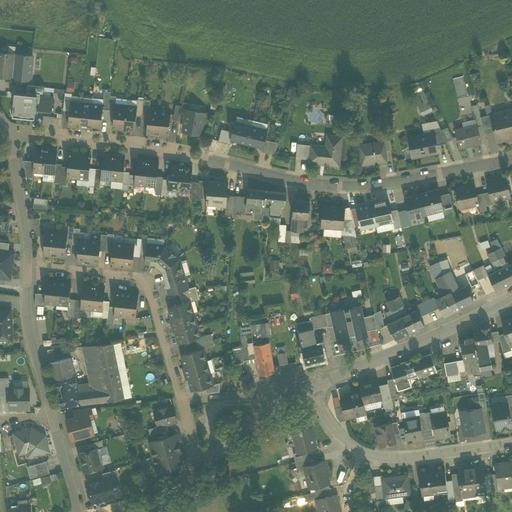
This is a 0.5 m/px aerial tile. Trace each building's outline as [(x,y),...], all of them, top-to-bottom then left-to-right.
[(0,76),(5,77),(14,78),(16,54),(15,54),(8,53),(7,53),(6,51),(3,50),(1,53),(0,52),(0,76)] [(16,54),(14,78),(31,80),(33,56),(16,54)] [(75,81),(67,81),(67,91),(74,91),(75,81)] [(27,85),(26,93),(27,93),(27,91),(40,93),(40,95),(44,95),(45,87),(27,85)] [(419,92),(423,102),(428,100),(423,90),(419,92)] [(13,105),(15,105),(17,105),(16,115),(35,117),(35,109),(52,111),(53,96),(44,95),(40,95),(27,93),(26,93),(15,92),(13,105)] [(297,93),(291,102),(296,106),(302,97),(297,93)] [(383,97),(374,98),(375,107),(383,106),(383,97)] [(150,100),(144,99),(142,116),(148,117),(149,110),(150,100)] [(433,111),(428,100),(423,102),(417,105),(422,116),(433,111)] [(68,125),(79,127),(81,103),(70,102),(69,111),(68,125)] [(79,127),(89,128),(92,104),(81,103),(79,127)] [(103,105),(92,104),(89,128),(100,129),(103,109),(103,105)] [(123,129),(126,105),(115,104),(114,110),(113,128),(123,129)] [(137,106),(136,106),(126,105),(123,129),(134,130),(136,116),(137,106)] [(173,120),(179,121),(181,106),(176,105),(173,120)] [(495,131),(497,142),(511,138),(511,109),(506,111),(507,113),(491,116),(495,131)] [(146,134),(157,135),(160,111),(149,110),(148,117),(146,134)] [(171,112),(160,111),(157,135),(168,136),(171,112)] [(183,131),(200,134),(202,123),(206,123),(208,114),(203,114),(187,111),(183,131)] [(476,127),(482,126),(480,117),(479,111),(473,112),(474,119),(476,127)] [(487,116),(480,117),(482,126),(485,134),(495,131),(491,116),(491,115),(487,116)] [(237,116),(235,123),(251,127),(253,120),(237,116)] [(462,122),(464,128),(464,130),(476,127),(474,119),(462,122)] [(268,124),(253,120),(251,127),(266,131),(268,124)] [(431,129),(440,128),(437,120),(422,123),(423,135),(431,133),(431,129)] [(232,139),(247,143),(251,127),(235,123),(233,132),(231,139),(232,139)] [(266,131),(251,127),(247,143),(262,146),(264,140),(266,131)] [(441,130),(447,143),(454,140),(448,127),(441,130)] [(455,130),(459,148),(480,143),(477,127),(476,127),(464,130),(464,128),(455,130)] [(435,132),(437,145),(447,143),(441,130),(440,128),(431,129),(431,133),(435,132)] [(218,141),(230,143),(232,139),(231,139),(233,132),(221,129),(218,141)] [(410,147),(412,157),(438,152),(437,150),(436,145),(437,145),(435,132),(431,133),(423,135),(408,137),(410,147)] [(384,141),(385,150),(391,149),(389,134),(383,134),(384,141)] [(309,163),(339,165),(341,138),(327,136),(326,147),(311,146),(310,159),(309,163)] [(261,151),(267,153),(270,141),(264,140),(262,146),(261,151)] [(278,143),(270,141),(267,153),(275,154),(278,143)] [(359,145),(362,165),(387,162),(385,150),(384,141),(359,145)] [(296,158),(310,159),(311,146),(297,144),(296,158)] [(33,171),(44,172),(46,148),(35,147),(34,161),(33,171)] [(405,159),(412,157),(410,147),(403,148),(405,159)] [(57,149),(46,148),(44,172),(55,173),(56,163),(57,149)] [(77,178),(78,178),(80,154),(69,153),(68,167),(67,177),(77,178)] [(91,155),(80,154),(78,178),(89,179),(89,170),(91,155)] [(101,178),(112,179),(114,155),(103,154),(102,169),(101,178)] [(125,157),(114,155),(112,179),(123,180),(123,171),(125,157)] [(26,177),(33,177),(33,171),(34,161),(23,160),(26,177)] [(134,184),(145,185),(148,161),(137,160),(135,175),(134,184)] [(159,162),(148,161),(145,185),(156,186),(157,176),(159,162)] [(54,182),(60,182),(62,166),(62,164),(56,163),(55,173),(54,182)] [(168,189),(179,190),(181,167),(170,165),(169,179),(168,189)] [(68,167),(62,166),(60,182),(60,184),(66,185),(67,177),(68,167)] [(192,168),(181,167),(179,190),(190,192),(191,181),(192,168)] [(87,186),(94,186),(95,170),(89,170),(89,179),(88,185),(87,185),(87,186)] [(43,180),(54,182),(55,173),(44,172),(43,180)] [(155,194),(161,195),(163,179),(163,176),(157,176),(156,186),(155,194)] [(489,192),(491,201),(510,197),(506,178),(487,182),(489,192)] [(112,179),(111,185),(111,188),(122,189),(123,180),(112,179)] [(207,205),(226,206),(227,195),(227,182),(208,181),(207,205)] [(191,198),(200,199),(199,182),(193,182),(192,192),(191,198)] [(455,189),(460,208),(478,204),(479,204),(477,195),(474,185),(455,189)] [(265,203),(265,202),(266,191),(248,190),(247,200),(247,201),(248,201),(247,209),(254,210),(259,210),(261,210),(261,208),(262,202),(265,203)] [(422,194),(427,214),(443,209),(439,196),(437,190),(422,194)] [(286,193),(266,191),(265,202),(271,203),(271,209),(271,211),(281,212),(282,204),(285,204),(286,193)] [(489,192),(483,193),(485,205),(492,204),(491,201),(489,192)] [(454,211),(449,193),(439,196),(443,209),(444,214),(454,211)] [(487,212),(485,205),(483,193),(477,195),(479,204),(478,204),(480,213),(487,212)] [(427,214),(422,194),(405,198),(408,210),(410,218),(416,216),(416,218),(422,217),(421,215),(427,214)] [(233,217),(233,213),(233,209),(234,198),(234,195),(227,195),(226,206),(225,217),(233,217)] [(34,198),(33,204),(33,209),(49,211),(49,205),(47,205),(48,199),(34,198)] [(240,210),(233,209),(233,213),(246,214),(247,209),(248,201),(247,201),(247,200),(241,199),(240,210)] [(300,232),(303,232),(303,227),(307,227),(308,218),(310,201),(294,200),(291,231),(300,232)] [(372,204),(376,225),(393,221),(391,211),(388,201),(372,204)] [(376,225),(372,204),(356,207),(360,225),(361,228),(376,225)] [(322,227),(324,227),(342,228),(343,218),(344,208),(323,207),(322,227)] [(360,225),(356,207),(350,209),(352,219),(354,227),(360,225)] [(258,216),(270,217),(271,211),(271,209),(261,208),(261,210),(259,210),(258,216)] [(397,209),(391,211),(393,221),(394,228),(401,227),(398,212),(397,209)] [(443,209),(427,214),(429,221),(445,217),(444,214),(443,209)] [(259,210),(254,210),(253,219),(270,220),(270,217),(258,216),(259,210)] [(410,218),(408,210),(398,212),(401,227),(412,224),(410,218)] [(0,232),(6,233),(9,216),(1,214),(0,214),(0,232)] [(33,218),(36,236),(42,235),(39,217),(33,218)] [(270,217),(270,220),(270,225),(280,226),(281,218),(270,217)] [(342,235),(343,235),(350,236),(353,236),(356,236),(354,227),(352,219),(344,218),(343,218),(342,228),(341,235),(342,235)] [(394,228),(393,221),(376,225),(378,232),(394,228)] [(341,235),(342,228),(324,227),(323,235),(342,236),(342,235),(341,235)] [(43,255),(54,256),(56,232),(55,232),(47,231),(45,231),(43,255)] [(80,231),(79,238),(90,239),(90,232),(80,231)] [(67,233),(56,232),(54,256),(65,257),(66,241),(67,233)] [(107,235),(107,241),(105,251),(112,252),(113,242),(114,234),(107,233),(107,235)] [(353,247),(350,236),(343,235),(346,249),(347,249),(353,247)] [(76,262),(87,263),(90,239),(79,238),(78,244),(76,262)] [(491,244),(494,250),(499,248),(498,246),(500,245),(497,238),(490,241),(491,244)] [(101,241),(90,239),(87,263),(98,264),(100,250),(101,241)] [(488,240),(479,243),(482,250),(490,247),(488,240)] [(0,249),(8,251),(9,243),(0,241),(0,249)] [(110,266),(121,267),(124,243),(113,242),(112,252),(110,266)] [(135,244),(124,243),(121,267),(132,268),(133,255),(135,244)] [(145,263),(155,264),(165,245),(164,245),(147,243),(146,254),(145,263)] [(155,264),(162,271),(179,258),(165,245),(155,264)] [(499,248),(494,250),(498,259),(503,256),(505,255),(500,245),(498,246),(499,248)] [(0,277),(6,279),(10,279),(14,252),(8,251),(0,249),(0,277)] [(492,262),(498,259),(494,250),(489,252),(488,250),(486,251),(491,262),(492,262)] [(503,256),(498,259),(502,268),(507,266),(503,256)] [(162,271),(165,281),(184,275),(180,261),(179,258),(162,271)] [(187,259),(180,261),(184,275),(191,273),(187,259)] [(496,271),(502,268),(498,259),(492,262),(496,271)] [(280,260),(270,260),(270,269),(279,269),(280,260)] [(511,263),(507,266),(502,268),(510,283),(511,282),(511,263)] [(332,264),(323,264),(323,273),(332,273),(332,264)] [(430,267),(434,276),(439,273),(435,264),(430,267)] [(483,265),(479,267),(484,277),(488,275),(483,265)] [(479,267),(473,270),(478,280),(484,277),(479,267)] [(496,291),(510,283),(502,268),(496,271),(488,275),(496,291)] [(470,284),(478,280),(473,270),(472,269),(465,273),(470,284)] [(454,280),(450,272),(443,275),(438,277),(437,275),(435,276),(440,287),(447,284),(454,280)] [(188,288),(184,275),(165,281),(169,294),(179,291),(188,289),(188,288)] [(254,276),(240,277),(241,284),(255,283),(254,276)] [(45,302),(57,304),(59,281),(47,280),(45,294),(44,302),(45,302)] [(466,286),(458,289),(454,280),(447,284),(459,309),(473,301),(466,286)] [(71,283),(59,281),(57,304),(68,305),(69,305),(69,298),(71,283)] [(81,308),(91,309),(94,285),(83,284),(81,300),(81,308)] [(444,316),(459,309),(447,284),(440,287),(443,294),(447,295),(437,300),(444,316)] [(105,286),(94,285),(91,309),(102,310),(103,300),(105,286)] [(179,291),(180,297),(198,292),(196,286),(188,288),(188,289),(179,291)] [(360,289),(351,291),(353,297),(362,295),(360,289)] [(114,315),(125,316),(127,293),(116,291),(115,307),(114,315)] [(199,299),(198,292),(180,297),(182,303),(190,301),(199,299)] [(44,306),(45,306),(45,302),(44,302),(45,294),(36,293),(35,305),(38,306),(44,306)] [(138,294),(127,293),(125,316),(136,318),(138,294)] [(393,299),(398,308),(404,305),(399,296),(393,299)] [(433,297),(424,302),(429,313),(438,308),(433,297)] [(74,317),(74,311),(75,299),(69,298),(69,305),(68,305),(67,316),(74,317)] [(386,302),(391,310),(391,311),(398,308),(393,299),(393,298),(386,302)] [(168,307),(172,319),(193,313),(190,301),(182,303),(168,307)] [(422,316),(429,313),(424,302),(417,305),(422,316)] [(363,317),(360,306),(350,308),(351,310),(344,312),(343,308),(331,311),(331,312),(334,326),(338,342),(351,339),(349,335),(356,333),(357,337),(367,335),(366,332),(363,317)] [(91,309),(81,308),(81,312),(80,312),(79,316),(90,317),(91,316),(91,309)] [(402,317),(398,308),(391,311),(391,310),(388,312),(392,321),(402,317)] [(102,310),(91,309),(91,316),(102,317),(102,310)] [(377,329),(377,330),(384,326),(381,310),(373,314),(374,314),(377,329)] [(417,310),(402,317),(409,332),(424,325),(417,310)] [(0,342),(12,342),(11,311),(0,311),(0,342)] [(328,327),(334,326),(331,312),(325,313),(328,326),(328,327)] [(173,325),(175,331),(197,325),(193,313),(172,319),(173,325)] [(313,328),(313,329),(328,326),(325,313),(310,316),(311,320),(313,328)] [(366,332),(377,329),(374,314),(363,317),(366,332)] [(153,327),(150,315),(144,317),(147,328),(153,327)] [(409,332),(402,317),(392,321),(387,323),(395,339),(409,332)] [(503,322),(505,328),(506,333),(505,333),(509,345),(510,345),(511,344),(511,319),(503,322)] [(297,323),(298,331),(313,328),(311,320),(297,323)] [(269,323),(256,324),(257,333),(258,337),(271,336),(269,323)] [(200,337),(197,325),(175,331),(178,343),(195,338),(200,337)] [(248,334),(247,325),(239,326),(240,335),(246,334),(248,334)] [(474,332),(475,338),(478,355),(487,353),(486,343),(493,342),(491,332),(490,327),(481,328),(481,330),(474,332)] [(298,331),(305,363),(325,359),(322,343),(317,344),(313,329),(313,328),(298,331)] [(493,342),(500,341),(499,335),(498,331),(491,332),(493,342)] [(505,333),(499,335),(500,341),(503,352),(511,350),(510,345),(509,345),(505,333)] [(195,338),(196,344),(212,340),(211,334),(200,337),(195,338)] [(478,358),(478,355),(475,338),(465,339),(465,342),(461,343),(463,359),(464,360),(471,359),(478,358)] [(214,346),(212,340),(196,344),(198,350),(203,349),(214,346)] [(121,342),(113,344),(124,398),(132,397),(121,342)] [(493,342),(486,343),(487,353),(488,357),(495,356),(493,342)] [(94,345),(103,388),(106,401),(124,398),(113,344),(113,343),(94,345)] [(254,346),(255,354),(262,353),(264,360),(265,360),(266,365),(273,364),(269,343),(254,346)] [(511,350),(503,352),(504,358),(511,355),(511,344),(510,345),(511,350)] [(103,388),(94,345),(82,346),(91,389),(103,388)] [(241,348),(241,350),(243,361),(244,361),(256,359),(255,354),(250,355),(248,347),(241,348)] [(181,355),(185,366),(206,360),(203,349),(198,350),(181,355)] [(244,363),(244,361),(243,361),(241,350),(234,351),(236,364),(243,363),(244,363)] [(277,353),(279,364),(291,362),(289,351),(277,353)] [(273,365),(273,364),(266,365),(265,360),(264,360),(262,353),(255,354),(256,359),(259,376),(274,373),(273,365)] [(479,363),(480,371),(491,369),(492,369),(490,359),(488,359),(488,357),(487,353),(478,355),(478,358),(479,363)] [(431,354),(413,360),(417,374),(418,378),(437,372),(431,354)] [(50,363),(54,381),(75,376),(70,358),(50,363)] [(211,359),(206,360),(210,373),(215,371),(211,359)] [(463,359),(457,360),(459,372),(465,371),(464,360),(463,359)] [(186,373),(188,379),(210,373),(206,360),(185,366),(186,373)] [(409,377),(417,374),(413,360),(404,363),(409,377)] [(444,363),(446,376),(459,373),(459,372),(457,360),(444,363)] [(412,385),(409,377),(404,363),(390,368),(394,378),(398,390),(402,389),(412,385)] [(474,376),(481,374),(480,371),(479,363),(472,364),(474,376)] [(213,385),(210,373),(188,379),(191,391),(205,387),(213,385)] [(459,373),(446,376),(448,383),(461,380),(459,373)] [(249,374),(241,376),(244,387),(252,384),(249,374)] [(54,381),(61,406),(80,401),(81,401),(79,391),(77,384),(75,376),(54,381)] [(0,395),(9,396),(9,389),(9,378),(0,377),(0,395)] [(387,380),(388,383),(391,397),(404,395),(402,389),(398,390),(394,378),(387,380)] [(13,381),(13,389),(16,389),(16,388),(22,388),(22,389),(27,389),(27,381),(13,381)] [(360,385),(361,392),(364,403),(381,399),(382,399),(379,386),(378,381),(360,385)] [(205,387),(206,393),(219,391),(220,383),(213,385),(205,387)] [(382,399),(391,397),(388,383),(379,386),(382,399)] [(9,409),(30,408),(29,389),(27,389),(22,389),(22,388),(16,388),(16,389),(13,389),(9,389),(9,396),(9,409)] [(81,404),(106,401),(103,388),(91,389),(89,390),(82,391),(79,391),(81,401),(80,401),(81,404)] [(448,388),(441,389),(442,396),(450,395),(448,388)] [(365,410),(364,403),(361,392),(340,397),(342,406),(345,418),(358,415),(366,413),(365,410)] [(481,409),(481,410),(487,409),(484,392),(478,393),(481,409)] [(383,407),(383,408),(385,408),(393,406),(391,397),(382,399),(381,399),(383,406),(381,406),(381,408),(383,407)] [(381,399),(364,403),(365,410),(381,406),(383,406),(381,399)] [(502,428),(502,431),(508,430),(508,427),(511,427),(510,421),(507,403),(502,404),(501,403),(495,404),(494,405),(492,406),(496,429),(502,428)] [(154,410),(158,426),(166,424),(177,421),(172,405),(154,410)] [(342,406),(340,407),(334,408),(336,417),(340,422),(346,420),(345,418),(342,406)] [(431,411),(431,415),(444,413),(443,407),(430,409),(431,411)] [(85,409),(87,415),(88,419),(93,418),(91,408),(86,409),(85,409)] [(75,412),(76,418),(87,415),(85,409),(75,412)] [(402,412),(403,419),(418,416),(418,413),(419,413),(418,409),(402,412)] [(462,424),(464,435),(484,431),(481,410),(481,409),(460,412),(462,424)] [(431,411),(424,413),(427,425),(433,424),(431,415),(431,411)] [(421,426),(427,425),(424,413),(424,412),(419,413),(418,413),(418,416),(419,416),(421,426)] [(433,429),(435,438),(451,435),(446,412),(444,413),(431,415),(433,424),(433,429)] [(462,424),(460,412),(453,413),(455,425),(462,424)] [(89,420),(88,419),(87,415),(76,418),(68,421),(73,438),(92,433),(89,420)] [(407,441),(408,442),(423,439),(422,431),(421,426),(419,416),(418,416),(403,419),(405,428),(407,441)] [(89,420),(92,433),(98,431),(95,419),(89,420)] [(394,435),(399,434),(398,429),(397,422),(391,423),(394,435)] [(375,427),(380,446),(395,443),(394,435),(391,423),(375,427)] [(149,429),(150,435),(168,430),(166,424),(158,426),(149,429)] [(167,430),(168,436),(176,434),(179,433),(178,427),(167,430)] [(298,452),(298,453),(307,450),(316,448),(311,427),(292,432),(298,452)] [(14,433),(20,453),(27,451),(31,453),(31,455),(48,450),(44,436),(31,428),(28,429),(26,428),(22,430),(22,431),(14,433)] [(405,428),(398,429),(399,434),(401,442),(407,441),(405,428)] [(178,440),(177,439),(170,441),(168,436),(149,441),(158,472),(169,469),(168,466),(176,463),(175,461),(174,455),(181,453),(181,452),(178,440)] [(84,445),(86,451),(98,448),(103,447),(102,440),(84,445)] [(103,447),(98,448),(102,464),(112,462),(107,446),(103,447)] [(79,453),(84,472),(103,466),(102,464),(98,448),(86,451),(79,453)] [(293,453),(295,462),(309,458),(307,450),(298,453),(298,452),(293,453)] [(311,464),(309,458),(295,462),(297,468),(304,466),(304,465),(311,464)] [(32,477),(49,473),(46,461),(29,466),(32,477)] [(309,486),(309,487),(314,486),(317,485),(328,482),(329,482),(323,461),(311,464),(304,465),(304,466),(307,479),(310,478),(312,485),(309,486)] [(511,481),(511,461),(495,464),(497,473),(498,483),(511,481)] [(461,488),(473,486),(474,491),(475,491),(485,490),(482,466),(459,469),(459,473),(460,479),(461,488)] [(102,473),(103,479),(115,476),(117,476),(115,469),(102,473)] [(419,475),(422,495),(423,494),(433,493),(447,491),(446,481),(445,472),(419,475)] [(490,474),(492,493),(500,492),(499,488),(498,483),(497,473),(490,474)] [(50,475),(41,477),(43,485),(52,482),(50,475)] [(373,478),(374,487),(383,485),(383,479),(382,475),(373,476),(373,478)] [(383,485),(385,497),(402,494),(409,493),(407,475),(383,479),(383,485)] [(91,496),(93,502),(105,499),(120,495),(115,476),(103,479),(87,483),(89,489),(87,490),(89,496),(91,496)] [(365,479),(366,492),(375,491),(374,487),(373,478),(365,479)] [(460,479),(452,480),(455,502),(463,500),(463,496),(461,488),(460,479)] [(448,502),(455,502),(452,480),(446,481),(447,491),(448,502)] [(314,488),(315,492),(324,490),(330,488),(328,482),(317,485),(318,487),(314,488)] [(375,491),(376,501),(385,500),(385,497),(383,485),(374,487),(375,491)] [(315,492),(314,488),(314,486),(309,487),(299,489),(300,495),(303,495),(315,492)] [(475,495),(475,491),(474,491),(473,486),(461,488),(463,496),(475,495)] [(325,497),(324,490),(315,492),(303,495),(305,503),(316,500),(325,497)] [(235,494),(226,497),(229,507),(238,504),(235,494)] [(385,500),(376,501),(377,506),(403,502),(402,494),(385,497),(385,500)] [(305,503),(303,495),(300,495),(288,498),(290,506),(305,503)] [(316,500),(319,511),(340,511),(336,495),(325,497),(316,500)] [(31,506),(30,499),(17,500),(18,508),(31,506)] [(93,502),(94,508),(107,505),(105,499),(93,502)] [(415,502),(406,499),(403,508),(412,511),(415,502)]
